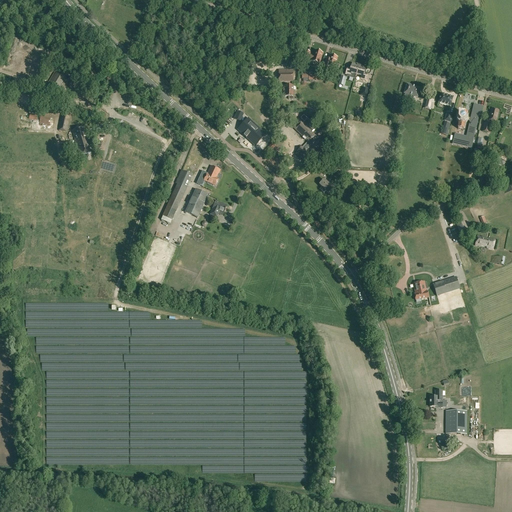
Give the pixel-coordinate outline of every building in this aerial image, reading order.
[(319,64),(322,54),(315,51),(313,56),(309,55),(310,53),(305,51),(303,59),(308,60),(308,59),(312,61),(311,62),(319,64)] [(337,58),(330,56),(329,60),(326,59),(323,70),(328,71),(330,67),(334,69),(335,64),(336,63),(337,61),(336,60),(337,58)] [(351,73),(356,75),(359,65),(356,64),(356,65),(352,64),(351,68),(347,67),(345,74),(350,76),(351,73)] [(365,68),(361,66),(362,66),(359,65),(356,75),(361,76),(360,79),(365,80),(367,73),(366,73),(367,69),(365,68)] [(279,82),(293,82),(293,70),(279,70),(279,82)] [(63,73),(57,82),(62,86),(68,77),(63,73)] [(78,92),(79,90),(74,82),(69,85),(73,93),(76,94),(78,92)] [(410,96),(417,98),(420,89),(407,84),(404,94),(405,94),(404,98),(409,99),(410,96)] [(293,97),(293,86),(285,86),(285,88),(283,88),(283,91),(285,91),(285,97),(289,97),(289,100),(293,100),(293,97)] [(367,97),(369,89),(363,88),(361,95),(367,97)] [(441,94),(438,103),(450,106),(453,98),(441,94)] [(431,110),(434,100),(425,98),(423,108),(431,110)] [(464,130),(465,122),(465,121),(471,122),(467,139),(455,136),(454,142),(471,146),(480,108),(474,106),(471,120),(466,119),(466,118),(465,117),(465,116),(464,116),(463,115),(462,115),(461,115),(460,116),(459,117),(458,117),(458,118),(458,119),(458,120),(458,121),(459,122),(458,129),(464,130)] [(491,109),(488,120),(496,122),(499,111),(498,111),(497,110),(496,109),(495,110),(491,109)] [(243,114),(237,112),(234,119),(240,121),(243,114)] [(67,132),(71,115),(62,113),(58,130),(67,132)] [(452,115),(449,114),(446,113),(444,121),(450,122),(452,115)] [(299,155),(306,162),(312,157),(311,156),(312,155),(315,157),(325,147),(323,145),(325,143),(322,140),(328,134),(322,128),(320,130),(307,119),(303,123),(304,123),(303,124),(300,122),(294,128),(308,142),(302,148),(301,148),(295,154),(298,156),(299,155)] [(248,120),(239,132),(258,147),(267,135),(248,120)] [(441,134),(447,136),(450,124),(445,122),(441,134)] [(85,155),(91,153),(84,127),(72,130),(80,156),(81,156),(82,162),(86,161),(85,155)] [(505,161),(500,160),(501,157),(496,155),(491,168),(496,169),(498,165),(503,167),(505,161)] [(217,179),(221,171),(212,166),(208,174),(207,174),(204,181),(216,186),(219,179),(217,179)] [(192,176),(181,171),(176,183),(187,188),(192,176)] [(328,193),(334,187),(331,184),(329,185),(324,180),(319,185),(322,187),(320,189),(324,193),(326,191),(328,193)] [(186,189),(177,185),(163,217),(172,221),(186,189)] [(204,210),(201,209),(208,196),(196,190),(185,213),(197,218),(198,218),(200,219),(202,216),(201,215),(204,210)] [(224,213),(227,206),(216,201),(213,208),(213,209),(210,215),(217,217),(219,211),(224,213)] [(464,221),(456,224),(460,232),(468,229),(464,221)] [(428,278),(454,272),(449,249),(446,249),(442,235),(403,245),(406,260),(422,256),(428,278)] [(493,249),(495,239),(477,236),(475,246),(493,249)] [(87,250),(84,263),(103,267),(106,254),(87,250)] [(503,266),(505,258),(492,256),(491,263),(503,266)] [(437,297),(460,290),(456,277),(433,285),(437,297)] [(424,282),(413,284),(416,294),(426,292),(424,282)] [(414,295),(416,300),(429,298),(427,292),(426,292),(414,295)] [(430,397),(430,398),(429,399),(429,402),(430,402),(430,407),(437,407),(437,408),(442,408),(446,408),(446,401),(442,401),(442,391),(436,391),(436,397),(430,397)] [(467,411),(446,411),(446,434),(467,434),(467,411)]
